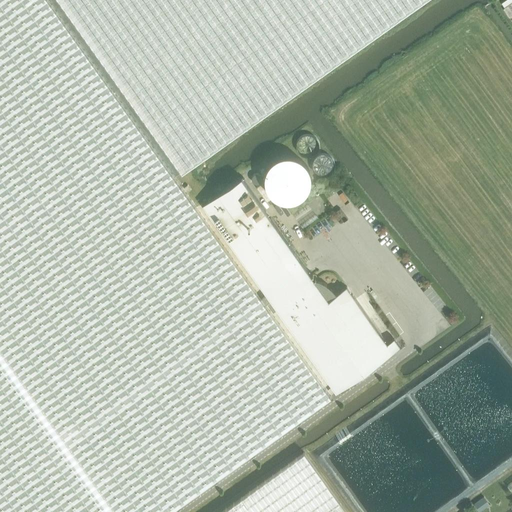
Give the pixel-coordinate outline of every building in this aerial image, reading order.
[(47,0),(0,0),(0,511),(167,511),(330,396),(180,185),(47,0)] [(59,0),(182,172),(424,0),(59,0)] [(511,0),(506,0),(501,3),(505,8),(503,9),(509,18),(511,16),(511,18),(511,12),(508,6),(511,2),(511,0)] [(241,177),(202,205),(336,392),(400,347),(394,338),(387,343),(346,286),(328,299),(241,177)] [(270,196),(306,200),(308,181),(295,180),(295,187),(271,184),(270,196)] [(346,511),(304,453),(221,511),(346,511)] [(483,497),(473,504),(479,511),(489,505),(483,497)]
